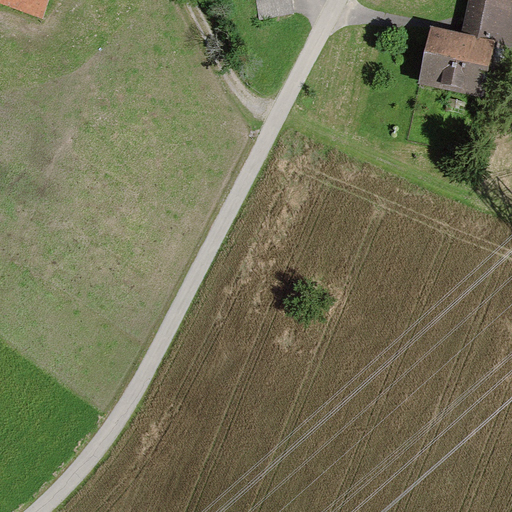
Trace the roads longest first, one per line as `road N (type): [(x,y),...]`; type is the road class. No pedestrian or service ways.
road 1 (unclassified): [(340,0),(142,383),(38,511)]
road 2 (track): [(278,120),(227,73),(188,0)]
